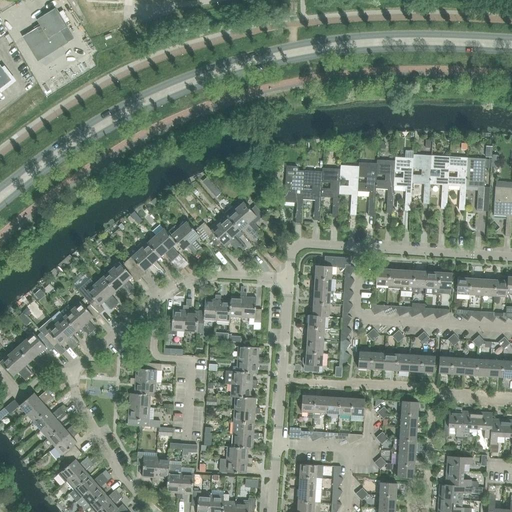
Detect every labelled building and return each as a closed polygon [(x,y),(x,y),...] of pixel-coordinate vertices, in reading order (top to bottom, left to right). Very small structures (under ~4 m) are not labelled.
[(23,35),(30,48),(37,60),(67,42),(74,38),(55,7),(37,18),(40,25),(23,35)] [(0,90),(2,93),(16,81),(4,66),(2,68),(0,65),(0,90)] [(413,175),(413,183),(425,184),(423,204),(429,204),(431,184),(432,155),(414,154),(414,158),(413,169),(421,170),(421,175),(413,175)] [(450,156),(432,155),(431,184),(442,185),(441,208),(447,209),(448,185),(449,177),(449,171),(450,156)] [(449,177),(448,185),(460,186),(459,210),(465,210),(466,186),(468,158),(450,156),(449,171),(457,172),(457,178),(449,177)] [(395,177),(395,185),(407,186),(405,210),(411,210),(413,183),(413,175),(413,169),(414,158),(395,157),(395,161),(396,161),(396,172),(403,172),(403,178),(395,177)] [(486,159),(468,158),(466,186),(478,187),(477,211),(483,211),(486,159)] [(377,180),(376,188),(388,189),(387,213),(393,213),(395,185),(395,177),(396,172),(396,161),(395,161),(377,160),(377,164),(378,164),(377,175),(385,175),(385,181),(377,180)] [(359,183),(358,195),(370,195),(369,215),(375,216),(376,188),(377,180),(377,175),(378,164),(377,164),(359,162),(359,166),(360,166),(359,177),(367,178),(366,183),(359,183)] [(340,186),(340,193),(352,194),(351,214),(357,214),(358,195),(359,183),(359,177),(360,166),(359,166),(341,165),(341,169),(341,180),(349,180),(348,186),(340,186)] [(305,174),(304,174),(299,174),(294,166),(286,166),(284,202),(297,203),(296,222),(302,223),(303,199),(304,191),(304,185),(305,174)] [(322,188),(322,196),(334,197),(332,217),(338,217),(340,193),(340,186),(341,180),(341,169),(322,168),(322,172),(323,172),(322,183),(330,183),(330,189),(322,188)] [(304,191),(303,199),(315,200),(314,220),(320,220),(322,196),(322,188),(322,183),(323,172),(322,172),(304,171),(304,174),(305,174),(304,185),(312,186),(312,192),(304,191)] [(511,187),(496,186),(494,215),(506,216),(505,236),(511,236),(511,217),(511,187)] [(216,187),(211,191),(216,197),(221,193),(216,187)] [(161,202),(156,197),(151,201),(156,207),(158,205),(161,202)] [(244,201),(236,209),(256,232),(259,229),(252,220),(256,216),(259,220),(264,215),(256,206),(251,210),(244,201)] [(233,206),(225,213),(240,230),(243,234),(248,229),(257,240),(260,237),(256,232),(236,209),(233,206)] [(225,213),(217,220),(217,221),(219,223),(239,246),(243,251),(247,247),(243,243),(243,242),(239,238),(243,234),(240,230),(225,213)] [(187,221),(178,228),(198,251),(202,248),(195,239),(199,235),(204,240),(209,236),(200,227),(195,230),(187,221)] [(205,222),(200,227),(209,236),(217,246),(221,242),(226,247),(231,243),(236,249),(239,246),(219,223),(217,221),(210,227),(205,222)] [(175,225),(168,231),(171,235),(170,235),(176,242),(183,250),(187,246),(195,254),(198,251),(178,228),(175,225)] [(164,227),(155,235),(175,258),(179,255),(172,246),(176,242),(170,235),(171,235),(168,231),(164,227)] [(155,235),(147,242),(160,257),(165,252),(172,261),(175,258),(155,235)] [(144,239),(136,246),(139,249),(159,272),(163,269),(156,260),(160,257),(147,242),(144,239)] [(139,249),(126,260),(141,277),(146,273),(144,271),(148,266),(156,275),(159,272),(139,249)] [(316,265),(315,278),(331,279),(332,266),(345,267),(346,264),(350,264),(351,265),(351,258),(325,256),(325,266),(316,265)] [(120,261),(111,269),(131,292),(134,288),(127,280),(132,276),(136,281),(141,277),(126,260),(122,264),(120,261)] [(346,264),(345,267),(345,280),(348,280),(350,277),(356,268),(351,265),(350,264),(346,264)] [(376,284),(389,285),(390,269),(377,268),(376,284)] [(111,269),(103,276),(116,290),(120,286),(127,294),(131,292),(111,269)] [(388,289),(401,290),(402,270),(390,269),(389,285),(388,289)] [(401,292),(413,293),(415,271),(402,270),(401,290),(401,292)] [(419,287),(426,287),(427,271),(415,271),(413,293),(413,295),(419,295),(419,287)] [(427,271),(426,287),(432,288),(432,295),(438,295),(438,288),(439,272),(427,271)] [(452,273),(439,272),(438,288),(451,289),(452,273)] [(103,276),(95,283),(115,306),(118,302),(111,294),(116,290),(103,276)] [(345,280),(344,292),(347,292),(349,289),(355,280),(350,277),(348,280),(345,280)] [(457,294),(457,298),(469,299),(470,294),(471,278),(458,277),(457,294)] [(494,296),(494,303),(499,303),(500,296),(507,297),(507,292),(508,280),(508,278),(501,277),(500,279),(500,280),(495,280),(494,296)] [(315,278),(314,290),(330,291),(331,279),(315,278)] [(470,294),(482,295),(483,279),(471,278),(470,294)] [(482,295),(494,296),(495,280),(483,279),(482,295)] [(95,300),(90,304),(99,314),(104,310),(100,304),(104,301),(111,309),(115,306),(95,283),(86,290),(95,300)] [(344,292),(343,304),(346,305),(348,302),(354,292),(349,289),(347,292),(344,292)] [(313,302),(330,303),(333,304),(333,291),(330,291),(314,290),(313,302)] [(230,296),(230,300),(231,300),(230,316),(242,317),(243,296),(246,297),(246,291),(241,291),(240,296),(230,296)] [(215,294),(215,299),(218,300),(216,320),(230,321),(230,316),(231,300),(230,300),(221,300),(221,295),(215,294)] [(256,297),(246,297),(243,296),(242,317),(254,318),(253,322),(260,322),(261,309),(255,309),(256,297)] [(183,305),(182,311),(185,311),(184,331),(197,332),(198,323),(197,323),(198,312),(188,311),(189,305),(192,306),(192,300),(192,299),(186,298),(186,305),(183,305)] [(79,299),(70,307),(72,309),(92,332),(96,328),(89,320),(93,316),(95,318),(99,314),(90,304),(86,308),(80,301),(79,299)] [(205,299),(204,310),(205,310),(204,320),(216,320),(218,300),(215,299),(205,299)] [(313,302),(313,315),(325,316),(329,316),(330,303),(313,302)] [(343,304),(342,317),(345,317),(347,314),(353,305),(348,302),(346,305),(343,304)] [(374,315),(384,310),(387,308),(387,305),(372,304),(372,310),(374,315)] [(387,315),(396,311),(400,309),(400,306),(387,305),(387,308),(384,310),(387,315)] [(399,316),(409,311),(412,310),(412,307),(400,306),(400,309),(396,311),(399,316)] [(412,317),(421,312),(424,311),(425,308),(412,307),(412,310),(409,311),(412,317)] [(424,318),(434,313),(437,312),(437,308),(425,308),(424,311),(421,312),(424,318)] [(437,312),(434,313),(436,319),(450,312),(450,309),(437,308),(437,312)] [(72,309),(64,316),(77,330),(76,330),(80,334),(84,331),(86,332),(92,339),(96,336),(92,332),(72,309)] [(166,321),(165,334),(172,335),(176,335),(177,331),(184,331),(185,311),(182,311),(172,310),(172,321),(166,321)] [(468,321),(471,316),(468,314),(469,310),(456,310),(456,313),(468,321)] [(480,322),(484,316),(481,315),(481,311),(469,310),(468,314),(471,316),(480,322)] [(493,322),(496,317),(493,315),(493,312),(481,311),(481,315),(484,316),(493,322)] [(505,323),(509,318),(505,316),(506,313),(493,312),(493,315),(496,317),(505,323)] [(30,321),(25,316),(22,313),(19,316),(27,325),(30,321)] [(342,317),(341,329),(345,329),(346,327),(352,317),(347,314),(345,317),(342,317)] [(309,315),(308,327),(324,328),(325,316),(313,315),(309,315)] [(64,316),(55,323),(76,346),(80,343),(72,334),(76,330),(77,330),(64,316)] [(49,332),(44,336),(53,347),(58,343),(60,345),(65,340),(73,349),(76,346),(55,323),(47,330),(49,332)] [(308,327),(307,340),(323,341),(324,328),(308,327)] [(341,329),(341,342),(344,342),(346,339),(352,330),(346,327),(345,329),(341,329)] [(373,329),(367,334),(369,338),(376,332),(373,329)] [(399,330),(392,335),(395,339),(402,333),(399,330)] [(33,332),(25,340),(45,363),(49,359),(44,354),(53,347),(44,336),(40,340),(33,332)] [(376,332),(369,338),(372,341),(379,335),(376,332)] [(424,332),(417,338),(420,341),(426,335),(424,332)] [(216,333),(215,341),(216,341),(228,342),(228,334),(216,333)] [(402,333),(395,339),(398,342),(404,336),(402,333)] [(454,334),(447,339),(450,343),(457,337),(454,334)] [(426,335),(420,341),(422,344),(429,339),(426,335)] [(480,335),(473,341),(476,344),(483,339),(480,335)] [(504,336),(497,342),(500,345),(507,340),(504,336)] [(457,337),(450,343),(453,346),(459,340),(457,337)] [(341,342),(340,354),(343,354),(345,351),(351,342),(346,339),(344,342),(341,342)] [(483,339),(476,344),(479,348),(485,342),(483,339)] [(25,340),(17,347),(29,361),(34,357),(42,366),(45,363),(25,340)] [(307,340),(307,352),(322,353),(323,341),(307,340)] [(507,340),(500,345),(503,349),(510,343),(507,340)] [(239,346),(238,359),(258,360),(258,363),(263,363),(263,357),(258,357),(259,347),(239,346)] [(17,347),(8,354),(28,377),(32,374),(25,365),(29,361),(17,347)] [(343,354),(340,354),(339,367),(342,367),(350,355),(345,351),(343,354)] [(322,353),(307,352),(306,358),(305,358),(304,359),(303,364),(304,366),(315,366),(314,372),(321,373),(322,353)] [(359,368),(372,369),(373,353),(360,352),(359,368)] [(372,369),(384,370),(385,353),(373,353),(372,369)] [(384,370),(397,370),(398,354),(385,353),(384,370)] [(28,377),(8,354),(0,361),(12,375),(17,371),(25,380),(28,377)] [(397,370),(409,371),(410,355),(398,354),(397,370)] [(409,371),(422,372),(423,356),(410,355),(409,371)] [(423,356),(422,372),(435,373),(436,357),(423,356)] [(439,373),(452,374),(453,357),(440,357),(439,373)] [(452,374),(464,375),(465,358),(453,357),(452,374)] [(464,375),(477,376),(478,359),(465,358),(464,375)] [(233,366),(233,371),(253,372),(253,373),(257,373),(258,368),(258,363),(258,360),(238,359),(238,367),(233,366)] [(477,376),(490,376),(491,360),(478,359),(477,376)] [(490,376),(502,377),(503,360),(491,360),(490,376)] [(502,377),(511,377),(511,361),(503,360),(502,377)] [(136,369),(136,378),(136,382),(156,383),(157,371),(161,371),(161,364),(136,362),(136,369)] [(257,389),(258,381),(253,380),(253,373),(253,372),(233,371),(226,371),(225,384),(232,384),(252,385),(252,388),(257,389)] [(136,384),(135,393),(151,394),(151,395),(155,395),(156,383),(136,382),(136,378),(131,378),(130,384),(136,384)] [(231,397),(236,398),(251,399),(251,398),(252,388),(252,385),(232,384),(231,397)] [(20,406),(27,414),(50,394),(46,391),(38,398),(34,393),(20,406)] [(124,409),(129,409),(129,406),(150,407),(151,395),(151,394),(135,393),(130,393),(130,403),(124,403),(124,409)] [(27,414),(34,422),(48,410),(44,405),(53,398),(50,394),(27,414)] [(303,395),(302,412),(308,412),(307,418),(314,418),(314,412),(315,396),(303,395)] [(314,412),(314,418),(319,419),(320,413),(327,413),(328,397),(315,396),(314,412)] [(327,413),(339,414),(340,398),(328,397),(327,413)] [(236,398),(235,409),(255,411),(255,413),(260,414),(261,408),(255,408),(256,398),(251,398),(251,399),(236,398)] [(339,414),(351,415),(352,398),(340,398),(339,414)] [(352,398),(351,415),(364,415),(365,399),(352,398)] [(376,399),(375,408),(383,400),(376,399)] [(9,404),(4,408),(10,414),(20,406),(17,403),(14,400),(9,404)] [(403,401),(402,414),(418,415),(419,402),(403,401)] [(129,419),(128,425),(140,426),(153,427),(160,427),(160,421),(154,420),(149,419),(150,407),(129,406),(129,409),(129,419)] [(34,422),(41,431),(64,410),(61,407),(52,414),(48,410),(34,422)] [(378,413),(381,416),(387,410),(384,407),(378,413)] [(235,409),(234,422),(254,423),(255,413),(255,411),(235,409)] [(41,431),(48,439),(63,426),(59,421),(67,414),(64,410),(41,431)] [(387,410),(381,416),(383,419),(390,413),(387,410)] [(448,426),(448,428),(456,428),(456,436),(457,437),(457,440),(462,441),(462,437),(464,411),(449,410),(449,419),(448,426)] [(462,437),(462,441),(467,441),(467,437),(469,437),(469,429),(477,429),(478,412),(464,411),(462,437)] [(484,438),(490,439),(491,439),(492,418),(492,412),(478,412),(477,429),(485,430),(484,438)] [(402,414),(401,427),(417,428),(418,415),(402,414)] [(498,436),(505,437),(506,419),(492,418),(491,439),(490,439),(490,444),(497,445),(498,436)] [(234,422),(233,434),(253,436),(254,433),(254,423),(234,422)] [(48,439),(55,447),(78,427),(78,426),(75,423),(66,430),(63,426),(48,439)] [(78,427),(55,447),(62,455),(66,460),(68,458),(78,449),(74,445),(77,442),(73,438),(81,430),(78,427)] [(159,435),(172,436),(173,428),(160,427),(159,435)] [(401,427),(400,439),(417,440),(417,428),(401,427)] [(290,437),(300,438),(300,431),(301,429),(290,428),(290,437)] [(312,442),(322,437),(325,436),(325,432),(313,432),(313,435),(310,436),(312,442)] [(324,442),(334,438),(337,436),(338,433),(325,432),(325,436),(322,437),(324,442)] [(376,438),(379,441),(385,435),(382,432),(379,435),(376,438)] [(233,434),(233,447),(248,448),(253,449),(253,438),(259,439),(259,433),(254,433),(253,436),(233,434)] [(337,443),(347,439),(350,437),(350,434),(338,433),(337,436),(334,438),(337,443)] [(350,437),(347,439),(349,444),(363,438),(363,435),(350,434),(350,437)] [(19,435),(13,441),(16,444),(22,439),(19,435)] [(385,435),(379,441),(382,444),(388,438),(385,435)] [(400,439),(399,452),(416,453),(417,440),(400,439)] [(183,449),(182,455),(188,455),(188,453),(196,453),(197,444),(183,443),(183,449)] [(228,446),(227,459),(247,461),(248,458),(248,448),(233,447),(228,446)] [(66,467),(58,474),(65,483),(66,482),(68,481),(91,460),(88,457),(80,464),(76,460),(77,459),(82,454),(78,449),(68,458),(66,460),(62,463),(66,467)] [(142,476),(152,477),(155,477),(157,457),(145,456),(145,452),(138,452),(137,465),(143,465),(142,476)] [(399,452),(398,464),(415,465),(416,453),(399,452)] [(447,456),(446,470),(464,471),(465,464),(473,464),(473,458),(447,456)] [(158,477),(167,478),(168,472),(169,472),(170,458),(157,457),(155,477),(152,477),(152,482),(158,482),(158,477)] [(374,463),(377,466),(384,460),(381,457),(374,463)] [(220,459),(219,472),(246,473),(247,467),(252,467),(252,464),(252,461),(253,458),(248,458),(247,461),(227,459),(220,459)] [(68,481),(66,482),(73,490),(75,488),(90,476),(86,471),(94,464),(91,460),(68,481)] [(384,460),(377,466),(380,470),(387,463),(384,460)] [(301,464),(300,477),(316,478),(322,478),(323,472),(317,471),(317,465),(301,464)] [(415,465),(398,464),(398,477),(414,478),(415,465)] [(167,478),(167,492),(177,492),(180,493),(181,473),(181,466),(169,465),(169,472),(168,472),(167,478)] [(446,470),(445,484),(465,485),(465,486),(471,486),(474,487),(478,487),(478,481),(472,481),(472,480),(464,479),(464,471),(446,470)] [(75,488),(73,490),(80,498),(82,497),(105,477),(103,474),(102,473),(94,480),(90,476),(75,488)] [(183,493),(192,494),(192,490),(193,490),(194,474),(181,473),(180,493),(177,492),(176,498),(182,498),(183,493)] [(334,479),(333,491),(335,491),(337,488),(343,479),(338,476),(336,479),(334,479)] [(82,497),(89,505),(104,492),(100,487),(108,480),(105,477),(82,497)] [(300,477),(299,489),(316,490),(316,478),(300,477)] [(381,482),(380,495),(396,496),(397,483),(381,482)] [(439,484),(438,499),(456,500),(456,492),(465,492),(465,486),(465,485),(445,484),(439,484)] [(333,491),(333,503),(335,503),(337,501),(342,491),(337,488),(335,491),(333,491)] [(89,505),(95,511),(97,511),(119,493),(116,489),(108,496),(104,492),(89,505)] [(299,489),(299,501),(315,502),(316,490),(299,489)] [(362,489),(359,491),(365,498),(368,495),(362,489)] [(197,511),(210,511),(211,495),(199,495),(199,490),(193,490),(192,490),(192,494),(191,503),(198,503),(197,511)] [(359,491),(356,494),(362,501),(365,498),(359,491)] [(119,493),(97,511),(123,511),(127,509),(123,504),(119,507),(118,507),(117,508),(114,504),(122,496),(119,493)] [(489,499),(487,511),(502,511),(502,508),(495,508),(495,500),(495,493),(489,493),(489,499)] [(235,511),(236,502),(229,501),(229,494),(224,494),(224,496),(224,501),(222,511),(235,511)] [(222,511),(224,501),(224,496),(211,495),(210,511),(222,511)] [(380,495),(379,508),(396,509),(396,496),(380,495)] [(236,502),(235,511),(248,511),(250,511),(254,511),(255,499),(248,499),(248,501),(243,500),(243,502),(236,502)] [(438,499),(437,511),(463,511),(464,508),(456,507),(456,500),(438,499)] [(502,511),(511,511),(511,500),(511,501),(510,509),(502,508),(502,511)] [(299,501),(297,511),(314,511),(315,502),(299,501)] [(333,503),(332,511),(336,511),(342,504),(337,501),(335,503),(333,503)]
